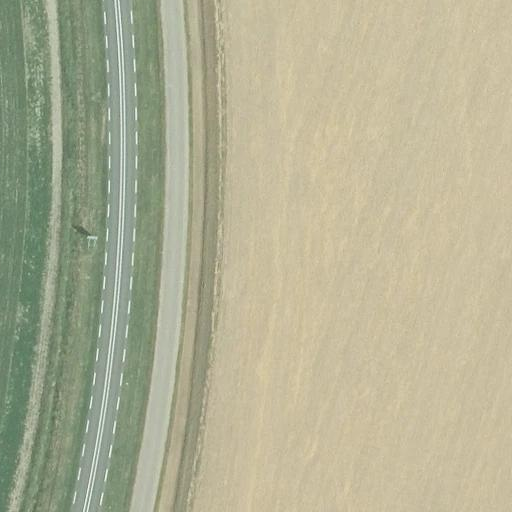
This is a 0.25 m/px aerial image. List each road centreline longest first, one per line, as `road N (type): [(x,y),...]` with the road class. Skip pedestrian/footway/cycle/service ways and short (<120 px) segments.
road 1 (unclassified): [(138,511),(164,349),(177,126),(168,0)]
road 2 (primary): [(115,0),(117,282),(85,511)]
